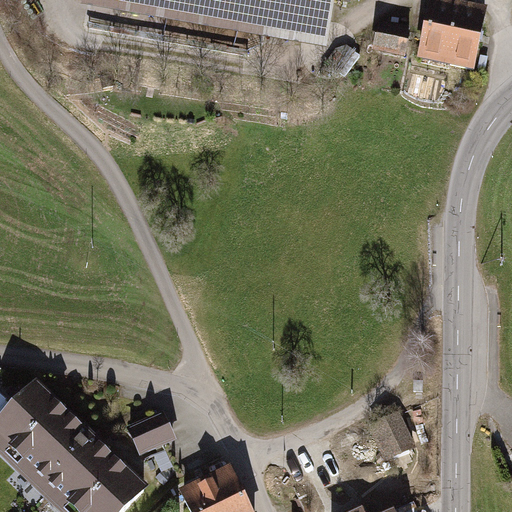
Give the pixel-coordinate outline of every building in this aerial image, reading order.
[(83,0),(82,12),(323,55),(333,0),(83,0)] [(491,11),(433,0),(431,0),(419,65),(478,77),(491,11)] [(413,31),(383,24),(376,52),(406,60),(413,31)] [(0,423),(0,465),(49,511),(123,511),(142,493),(32,390),(0,423)] [(164,417),(128,434),(141,460),(176,444),(164,417)] [(415,454),(399,419),(370,433),(387,467),(415,454)] [(250,511),(232,473),(185,495),(193,511),(250,511)]
